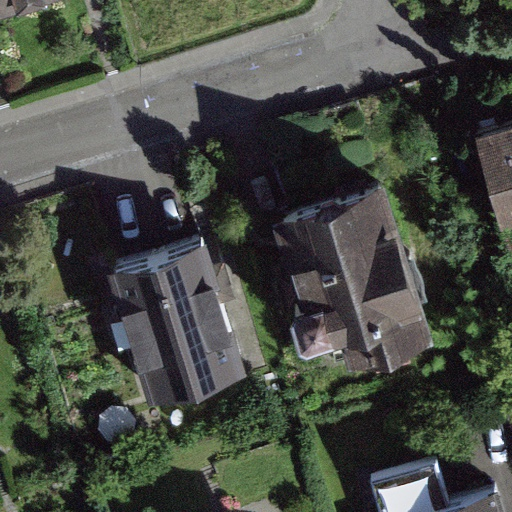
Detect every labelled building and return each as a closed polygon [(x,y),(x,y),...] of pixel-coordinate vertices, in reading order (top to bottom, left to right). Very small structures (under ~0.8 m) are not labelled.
[(0,0),(0,23),(67,0),(0,0)] [(511,99),(472,110),(505,228),(511,226),(511,99)] [(353,172),(234,210),(280,354),(400,316),(353,172)] [(201,216),(80,256),(125,394),(246,355),(201,216)] [(511,383),(500,386),(511,429),(511,428),(511,383)] [(502,511),(469,445),(367,495),(376,511),(502,511)]
